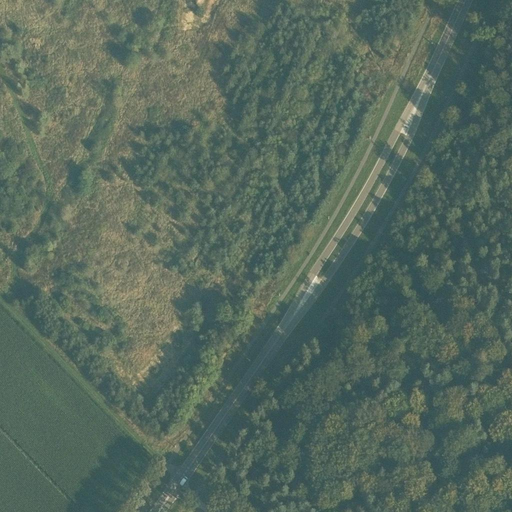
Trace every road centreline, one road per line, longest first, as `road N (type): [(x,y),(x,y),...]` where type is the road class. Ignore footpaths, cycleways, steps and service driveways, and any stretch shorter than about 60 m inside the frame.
road 1 (secondary): [(180,480),(355,222),(464,0)]
road 2 (track): [(166,465),(0,296)]
